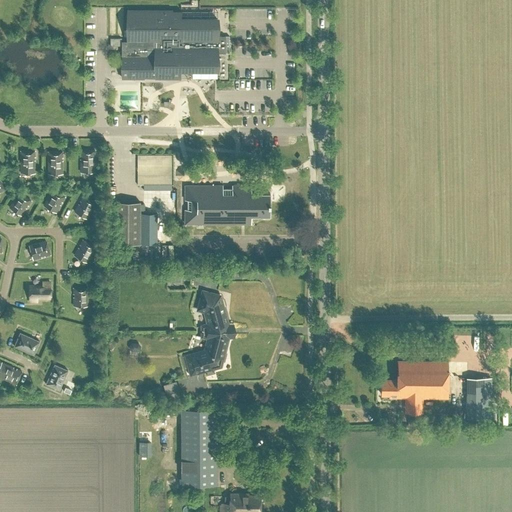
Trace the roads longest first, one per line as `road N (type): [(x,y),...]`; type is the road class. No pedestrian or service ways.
road 1 (tertiary): [(324,320),(324,0)]
road 2 (tertiary): [(325,511),(324,320)]
road 3 (unclassified): [(511,316),(324,320)]
